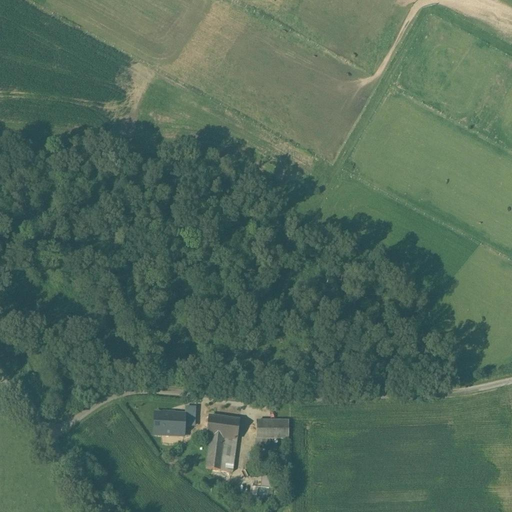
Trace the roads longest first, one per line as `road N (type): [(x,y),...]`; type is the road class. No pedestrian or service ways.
road 1 (track): [(511,51),(437,11),(421,16),(323,194),(313,199),(219,156),(0,131)]
road 2 (unclassified): [(511,381),(445,394),(285,399),(134,389),(46,436)]
